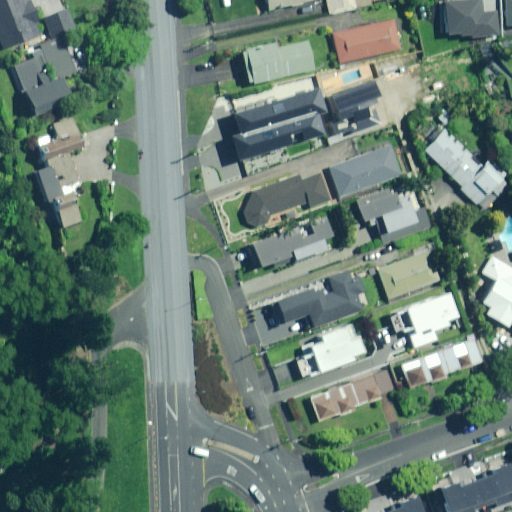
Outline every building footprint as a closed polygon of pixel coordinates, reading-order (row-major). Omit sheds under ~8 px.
[(40,34),(27,0),(0,0),(0,49),(0,50),(40,34)] [(265,0),(268,11),(317,0),(325,0),(329,15),(357,9),(355,0),(265,0)] [(511,0),(500,0),(502,27),(511,27),(511,0)] [(29,54),(30,58),(11,65),(27,108),(67,94),(61,78),(84,70),(75,43),(63,11),(44,19),(52,41),(38,46),(39,50),(29,54)] [(497,38),(491,18),(474,22),(479,42),(497,38)] [(398,50),(392,22),(333,35),(339,63),(398,50)] [(314,70),(308,42),(276,48),(275,44),(239,52),(246,85),(314,70)] [(315,94),(311,76),(279,83),(283,101),(315,94)] [(301,154),(297,138),(279,143),(276,134),(290,130),(283,104),(270,108),(268,100),(235,109),(243,139),(242,140),(250,168),(301,154)] [(71,196),(78,194),(64,154),(90,145),(86,135),(79,137),(72,117),(51,124),(56,138),(35,145),(43,168),(31,172),(41,203),(48,201),(58,228),(79,221),(71,196)] [(500,180),(503,177),(486,160),(480,166),(472,157),(444,129),(422,151),(459,188),(457,189),(481,213),(507,187),(500,180)] [(402,175),(391,146),(329,169),(339,197),(402,175)] [(255,228),(264,225),(267,218),(308,203),(310,209),(330,201),(320,174),(300,181),(298,177),(252,193),(243,213),(247,224),(255,228)] [(361,222),(365,220),(367,227),(375,225),(381,243),(428,229),(422,207),(411,210),(403,186),(354,201),(361,222)] [(282,230),(284,234),(246,247),(253,269),(271,263),(273,267),(322,250),(319,240),(329,236),(323,218),(308,223),(312,235),(301,239),(297,225),(282,230)] [(437,281),(427,252),(377,270),(388,299),(437,281)] [(511,283),(511,272),(490,259),(481,275),(492,282),(478,304),(486,309),(482,315),(504,328),(508,322),(511,324),(511,291),(508,289),(511,283)] [(277,326),(301,317),(307,331),(314,328),(351,314),(351,312),(361,309),(356,296),(362,294),(357,281),(351,283),(347,272),(327,280),(332,293),(323,296),(319,286),(269,305),(277,326)] [(405,332),(407,338),(410,349),(436,341),(433,330),(444,327),(442,322),(456,318),(449,295),(388,313),(395,335),(405,332)] [(363,353),(352,323),(316,336),(318,341),(301,347),(304,356),(294,360),(301,379),(351,361),(349,357),(363,353)] [(478,364),(470,341),(397,366),(405,390),(443,378),(443,375),(478,364)] [(316,422),(337,415),(338,417),(354,412),(353,407),(379,399),(377,394),(393,390),(388,373),(365,380),(308,397),(316,422)] [(488,511),(511,504),(511,499),(504,476),(443,497),(434,500),(438,511),(488,511)] [(427,511),(424,500),(389,511),(427,511)]
